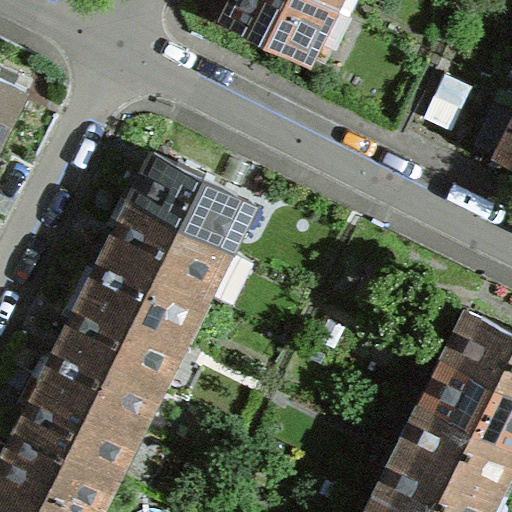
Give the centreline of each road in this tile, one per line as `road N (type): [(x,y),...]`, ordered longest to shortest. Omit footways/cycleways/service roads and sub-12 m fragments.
road 1 (residential): [(121,36),(511,235)]
road 2 (residential): [(0,282),(121,36)]
